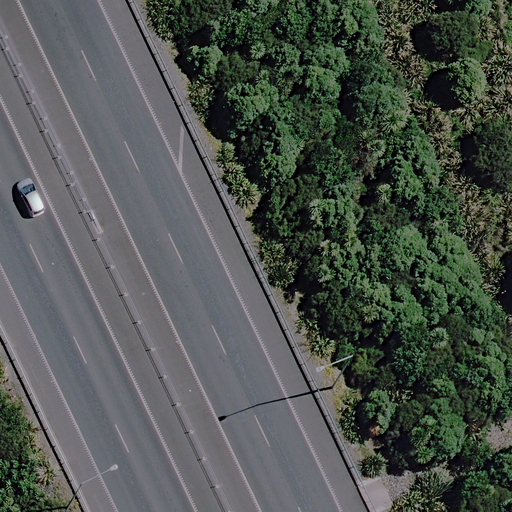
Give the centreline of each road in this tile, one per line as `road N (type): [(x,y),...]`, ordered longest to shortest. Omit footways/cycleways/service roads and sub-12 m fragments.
road 1 (motorway): [(68,0),(307,511)]
road 2 (motorway): [(156,511),(0,176)]
